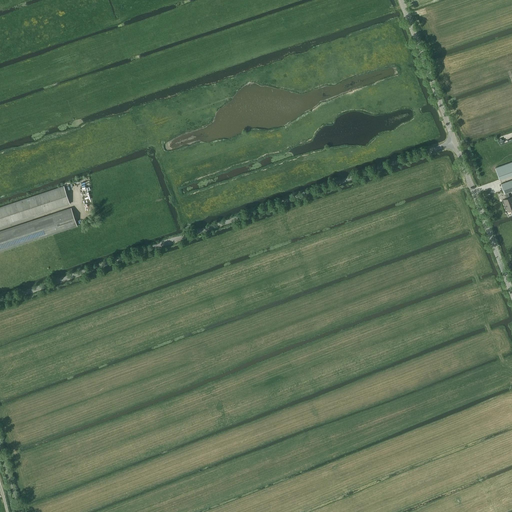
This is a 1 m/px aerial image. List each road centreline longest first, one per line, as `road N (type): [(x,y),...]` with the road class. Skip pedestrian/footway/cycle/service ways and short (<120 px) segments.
road 1 (unclassified): [(0,300),(454,142)]
road 2 (unclassified): [(511,293),(454,142)]
road 3 (unclassified): [(454,142),(401,0)]
